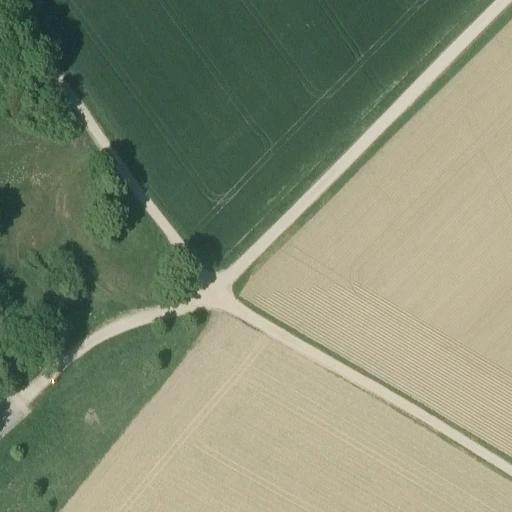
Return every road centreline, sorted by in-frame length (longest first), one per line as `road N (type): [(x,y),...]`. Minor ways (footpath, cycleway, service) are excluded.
road 1 (track): [(211,296),(511,0)]
road 2 (track): [(211,296),(7,0)]
road 3 (track): [(211,296),(511,473)]
road 4 (track): [(0,407),(29,397),(101,334),(211,296)]
